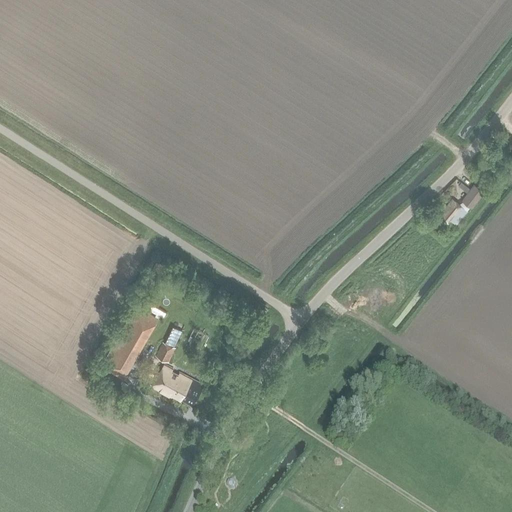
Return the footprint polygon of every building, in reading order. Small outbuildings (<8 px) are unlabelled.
[(489,169),(494,172),(498,167),(493,164),(489,169)] [(459,187),(467,193),(470,189),(462,184),(459,187)] [(457,226),(468,212),(484,192),(476,186),(460,205),(454,200),(442,214),(445,216),(442,219),(449,224),(451,221),(457,226)] [(157,319),(135,306),(101,368),(123,380),(157,319)] [(173,328),(157,357),(171,365),(187,335),(173,328)] [(190,336),(187,341),(200,348),(203,343),(190,336)] [(174,397),(183,402),(184,400),(194,405),(204,386),(165,365),(153,387),(174,398),(174,397)]
